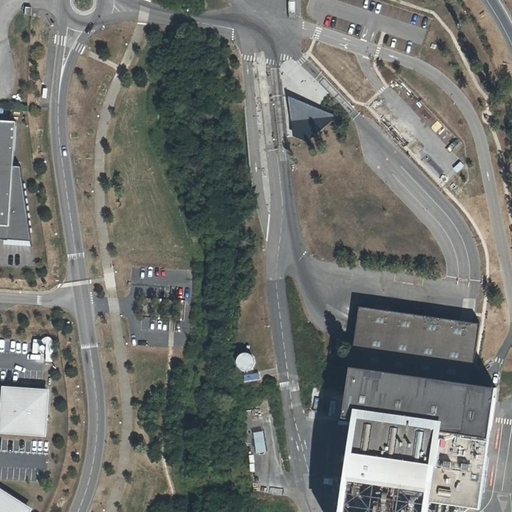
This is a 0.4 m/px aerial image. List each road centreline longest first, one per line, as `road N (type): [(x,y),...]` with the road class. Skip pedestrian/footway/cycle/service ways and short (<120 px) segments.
road 1 (unclassified): [(161,15),(248,30),(269,60),(282,209),(278,294),(315,495)]
road 2 (unclassified): [(77,511),(97,434),(82,300)]
road 3 (unclassified): [(82,300),(57,97)]
